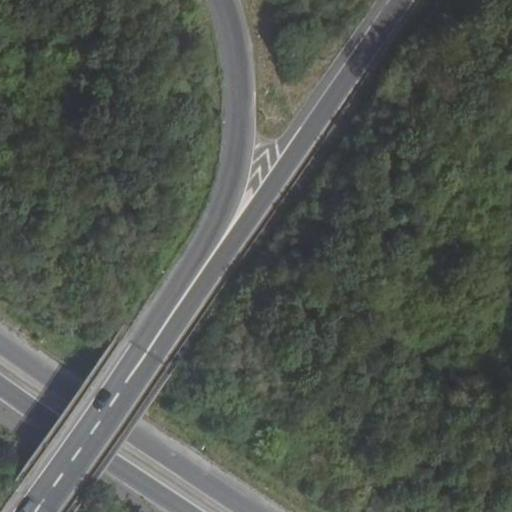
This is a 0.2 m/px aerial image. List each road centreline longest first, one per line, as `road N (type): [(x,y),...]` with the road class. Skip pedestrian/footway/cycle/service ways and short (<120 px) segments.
road 1 (trunk): [(401,0),(203,286),(167,322)]
road 2 (primary): [(220,0),(233,44),(240,136),(222,210),(167,322)]
road 3 (primary): [(245,511),(0,345)]
road 4 (primary): [(167,322),(35,511)]
road 5 (trunk): [(0,388),(184,511)]
